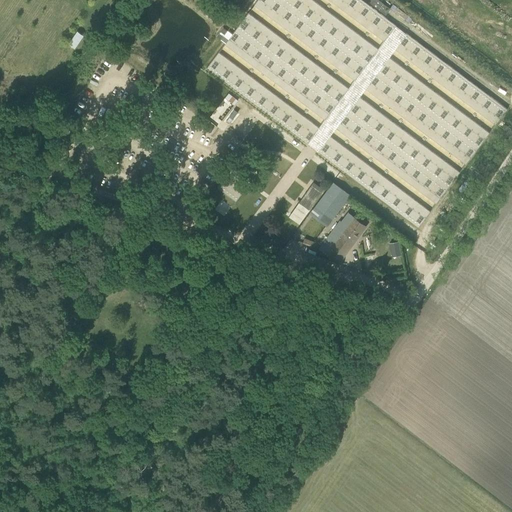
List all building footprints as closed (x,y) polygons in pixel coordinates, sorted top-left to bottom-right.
[(279,0),(257,0),(253,5),(354,81),(366,65),(279,0)] [(312,0),(279,0),(366,65),(378,49),(312,0)] [(362,0),(329,0),(384,42),(397,26),(362,0)] [(247,13),(235,29),(336,105),(348,89),(247,13)] [(235,29),(223,45),(324,121),(336,105),(235,29)] [(406,33),(394,49),(495,125),(507,109),(406,33)] [(503,58),(508,50),(487,38),(482,45),(503,58)] [(217,53),(205,69),(306,145),(318,129),(217,53)] [(388,57),(376,72),(477,149),(489,133),(388,57)] [(376,72),(364,88),(465,165),(477,149),(376,72)] [(238,100),(228,93),(225,97),(234,105),(238,100)] [(358,96),(346,112),(447,189),(459,173),(358,96)] [(346,112),(333,128),(435,205),(447,189),(346,112)] [(327,136),(315,152),(417,229),(429,213),(327,136)] [(269,173),(302,198),(318,177),(284,152),(269,173)] [(229,171),(217,188),(236,201),(248,185),(229,171)] [(332,182),(319,200),(337,213),(350,195),(332,182)] [(299,202),(289,217),(300,225),(311,210),(299,202)] [(327,237),(319,249),(338,263),(366,226),(353,216),(346,225),(340,220),(331,232),(337,237),(334,242),(327,237)] [(303,239),(302,243),(313,247),(314,243),(303,239)] [(401,255),(398,242),(389,243),(392,257),(401,255)] [(122,296),(124,309),(133,308),(131,294),(122,296)]
